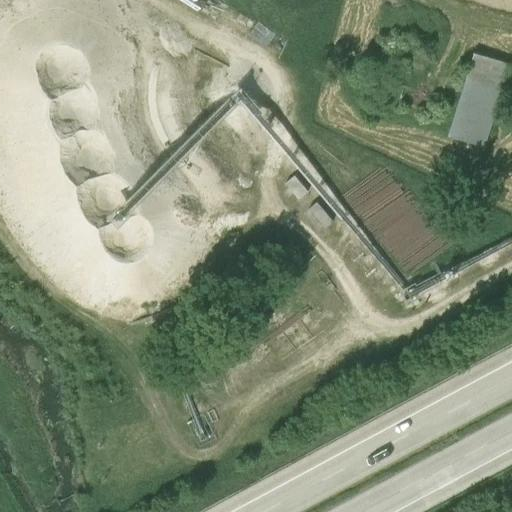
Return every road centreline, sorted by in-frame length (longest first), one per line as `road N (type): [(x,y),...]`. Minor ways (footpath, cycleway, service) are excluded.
road 1 (motorway): [(511,379),(267,511)]
road 2 (motorway): [(360,511),(511,430)]
